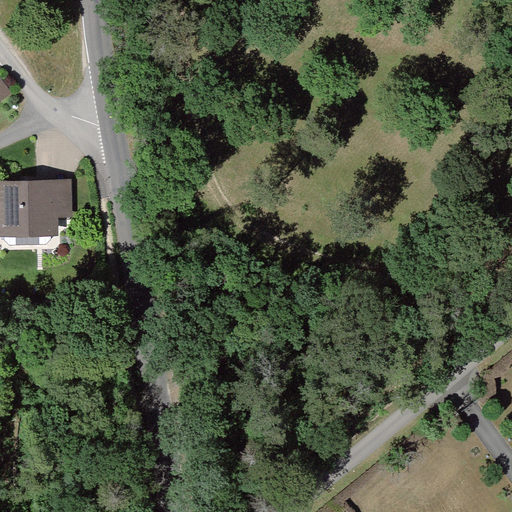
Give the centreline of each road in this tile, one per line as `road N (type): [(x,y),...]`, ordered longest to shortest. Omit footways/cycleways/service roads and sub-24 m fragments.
road 1 (tertiary): [(175,511),(115,125)]
road 2 (residential): [(288,511),(511,327)]
road 3 (tertiary): [(115,125),(100,0)]
